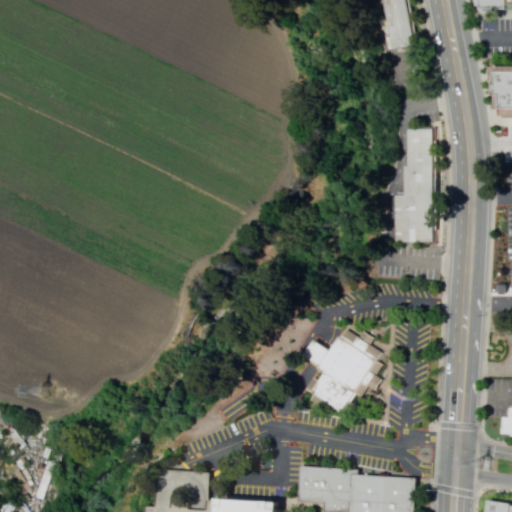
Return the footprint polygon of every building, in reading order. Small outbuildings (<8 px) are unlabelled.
[(376,0),(385,51),(411,46),(403,0),(376,0)] [(415,0),(422,34),(420,35),(422,47),(404,51),(400,51),(390,0),(415,0)] [(511,11),(486,11),(486,8),(483,8),(483,0),(511,0),(511,11)] [(511,68),(511,119),(510,119),(510,112),(503,112),(503,98),(500,98),(500,68),(511,68)] [(400,245),(400,194),(409,194),(408,168),(412,168),(412,129),(440,129),(441,204),(439,204),(439,244),(400,245)] [(500,286),(511,285),(511,296),(501,296),(500,286)] [(312,359),(322,343),(332,350),(337,354),(352,331),(365,340),(369,333),(381,341),(376,347),(388,355),(383,363),(389,367),(382,378),(388,382),(381,393),(375,389),(368,400),(362,396),(348,416),(331,405),(332,404),(318,395),(331,376),(326,372),(328,369),(312,359)] [(511,400),(511,417),(500,416),(499,436),(511,437),(511,400)] [(25,450),(14,436),(20,432),(31,445),(25,450)] [(40,498),(53,461),(60,464),(47,500),(40,498)] [(356,511),(329,511),(330,504),(304,502),(307,466),(365,470),(365,475),(359,474),(356,511)] [(356,511),(359,474),(365,475),(388,476),(385,511),(356,511)] [(385,511),(388,476),(425,479),(422,511),(385,511)] [(228,511),(229,500),(229,496),(290,500),(289,511),(228,511)] [(494,511),(496,500),(511,502),(511,511),(494,511)]
